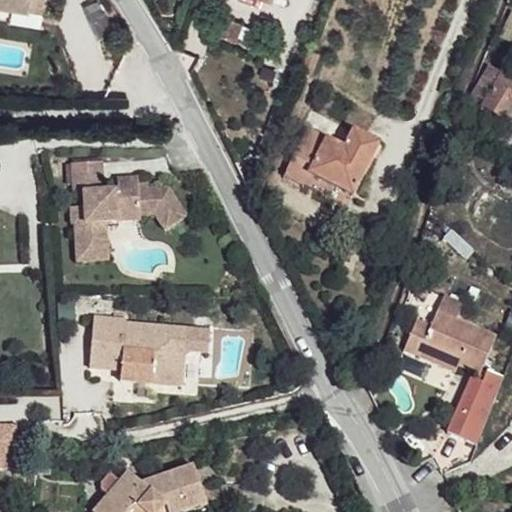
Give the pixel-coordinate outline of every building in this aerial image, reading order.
[(0,0),(0,5),(47,12),(47,0),(0,0)] [(96,0),(84,7),(99,34),(112,26),(96,0)] [(309,50),(302,70),(312,75),(320,54),(309,50)] [(482,109),(506,123),(511,112),(511,81),(489,68),(473,96),(485,103),(482,109)] [(313,170),(310,176),(352,199),(380,145),(353,132),(343,149),(309,131),(294,161),(313,170)] [(264,163),(272,142),(263,139),(255,159),(264,163)] [(303,188),(310,176),(313,170),(294,161),(284,178),(303,188)] [(132,186),(111,188),(111,194),(99,194),(97,167),(66,168),(69,197),(78,197),(79,211),(65,212),(66,227),(72,227),(73,246),(95,244),(93,224),(106,223),(137,221),(137,214),(149,213),(158,227),(179,212),(160,189),(141,189),(140,185),(132,186)] [(109,261),(106,223),(93,224),(95,244),(73,246),(74,264),(109,261)] [(466,306),(447,298),(440,314),(459,322),(466,306)] [(405,353),(419,359),(422,353),(459,369),(479,379),(496,338),(459,322),(440,314),(433,328),(419,322),(405,353)] [(153,355),(150,385),(182,387),(185,330),(124,326),(124,322),(92,320),(88,370),(108,371),(108,363),(122,365),(124,352),(153,355)] [(209,331),(185,330),(184,357),(188,353),(207,354),(209,331)] [(120,383),(150,385),(153,355),(124,352),(122,365),(121,372),(120,383)] [(422,353),(419,359),(456,375),(459,369),(422,353)] [(108,371),(121,372),(122,365),(108,363),(108,371)] [(477,448),(504,380),(488,374),(485,381),(483,386),(477,384),(470,381),(448,436),(477,448)] [(0,469),(16,469),(16,426),(0,426),(0,469)] [(162,511),(165,509),(166,511),(189,511),(206,506),(192,468),(142,485),(129,474),(94,511),(162,511)]
